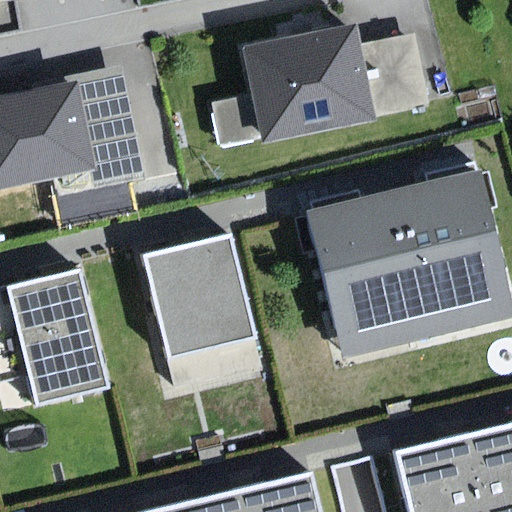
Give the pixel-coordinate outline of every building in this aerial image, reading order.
[(362,27),(249,48),(258,96),(266,139),(268,147),(381,125),(380,115),(366,46),(362,27)] [(417,36),(366,46),(380,115),(431,104),(417,36)] [(124,75),(81,84),(100,173),(103,187),(146,178),(124,75)] [(81,84),(0,100),(0,193),(100,173),(81,84)] [(266,139),(258,96),(211,104),(219,148),(266,139)] [(511,284),(487,174),(400,194),(434,339),(511,320),(511,284)] [(434,339),(400,194),(313,214),(347,359),(434,339)] [(266,365),(235,237),(146,258),(178,386),(266,365)] [(86,271),(0,290),(0,383),(6,411),(113,387),(86,271)] [(511,511),(511,426),(471,435),(488,511),(511,511)] [(488,511),(471,435),(397,452),(410,511),(488,511)] [(324,511),(316,474),(245,490),(249,511),(324,511)] [(249,511),(245,490),(170,510),(170,511),(249,511)]
